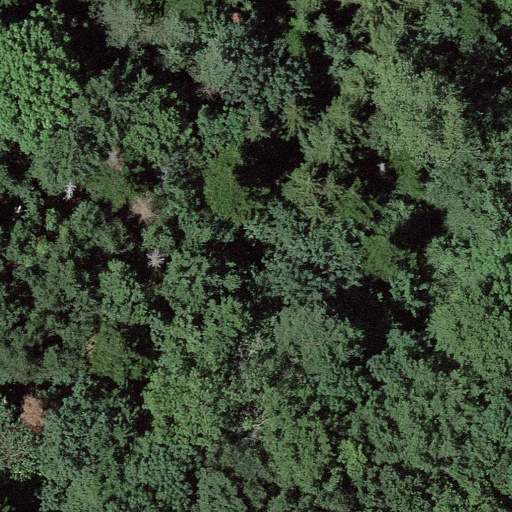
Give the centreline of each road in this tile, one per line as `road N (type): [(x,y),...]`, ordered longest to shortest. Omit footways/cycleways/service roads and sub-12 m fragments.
road 1 (track): [(389,0),(273,223),(98,511)]
road 2 (track): [(273,223),(305,320),(511,401)]
